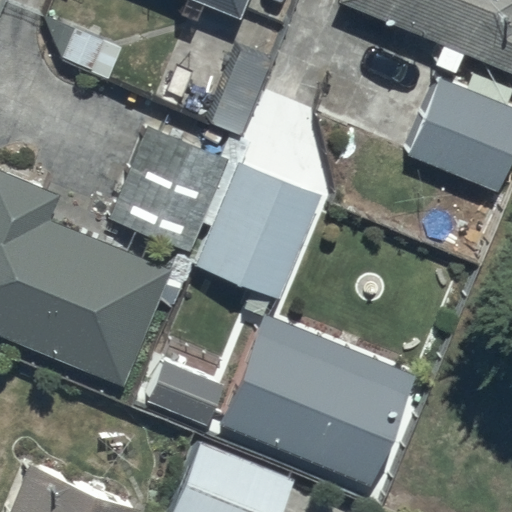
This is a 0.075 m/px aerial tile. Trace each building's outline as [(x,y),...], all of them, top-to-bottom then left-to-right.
[(173,0),(170,8),(188,16),(194,0),(207,0),(228,9),(231,0),(173,0)] [(511,0),(348,0),(435,36),(425,57),(446,66),(456,44),(511,67),(511,0)] [(433,68),(399,146),(488,186),(511,131),(511,103),(501,99),(508,83),(467,65),(460,80),(433,68)] [(142,114),(100,211),(180,244),(221,148),(142,114)] [(257,310),(259,306),(267,289),(272,291),(315,186),(230,151),(187,256),(248,281),(238,301),(257,310)] [(0,330),(113,378),(163,260),(43,210),(53,187),(28,177),(31,169),(0,155),(0,330)] [(259,306),(257,310),(211,416),(361,479),(407,368),(259,306)] [(157,351),(138,393),(194,419),(214,378),(157,351)] [(193,433),(160,511),(271,511),(288,472),(193,433)] [(22,457),(0,509),(0,511),(127,511),(131,502),(22,457)]
